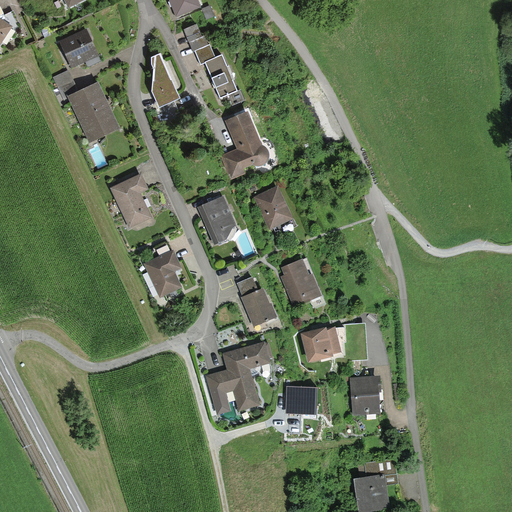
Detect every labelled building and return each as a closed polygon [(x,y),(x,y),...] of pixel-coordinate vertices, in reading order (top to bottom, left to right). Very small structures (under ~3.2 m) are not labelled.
[(63,0),(68,9),(84,0),(63,0)] [(198,0),(169,0),(176,16),(201,6),(198,0)] [(211,5),(202,9),(207,20),(215,16),(211,5)] [(0,44),(4,39),(8,42),(17,36),(22,28),(13,10),(5,14),(1,6),(0,6),(0,44)] [(195,51),(208,45),(205,36),(202,37),(197,24),(184,30),(193,52),(195,51)] [(87,29),(60,41),(71,67),(99,55),(87,29)] [(208,45),(195,51),(200,65),(206,62),(220,97),(224,96),(228,107),(245,100),(240,89),(237,91),(223,55),(216,58),(211,44),(208,45)] [(161,54),(152,58),(151,65),(155,69),(152,90),(159,108),(180,99),(161,54)] [(98,82),(68,95),(89,141),(118,128),(98,82)] [(248,111),(225,121),(236,149),(221,155),(230,180),(246,173),(244,168),(253,165),(256,166),(260,166),(264,165),(266,163),(268,161),(269,158),(269,154),(268,150),(267,148),(265,146),(262,145),(248,111)] [(147,189),(140,174),(110,188),(129,227),(150,217),(138,192),(147,189)] [(278,186),(255,197),(270,230),(294,219),(278,186)] [(223,196),(196,208),(214,244),(226,239),(233,227),(235,224),(223,196)] [(172,250),(144,264),(160,295),(180,286),(171,270),(180,266),(172,250)] [(284,275),(281,276),(294,307),(322,295),(312,273),(309,274),(303,259),(281,268),(284,275)] [(253,277),(238,284),(243,296),(241,297),(253,327),(277,318),(271,302),(270,302),(264,288),(258,291),(253,277)] [(344,328),(336,328),(336,326),(328,328),(327,326),(300,333),(308,363),(334,356),(333,354),(342,352),(341,341),(345,341),(344,328)] [(264,341),(223,353),(228,370),(207,376),(218,415),(232,411),(227,392),(234,390),(240,409),(259,403),(249,368),(270,362),(269,358),(273,357),(269,343),(265,344),(264,341)] [(381,392),(380,376),(351,377),(353,414),(380,413),(379,392),(381,392)] [(316,388),(287,387),(286,407),(286,413),(315,414),(316,388)] [(397,488),(394,463),(358,467),(360,482),(351,483),(354,511),(383,511),(387,511),(385,490),(397,488)]
